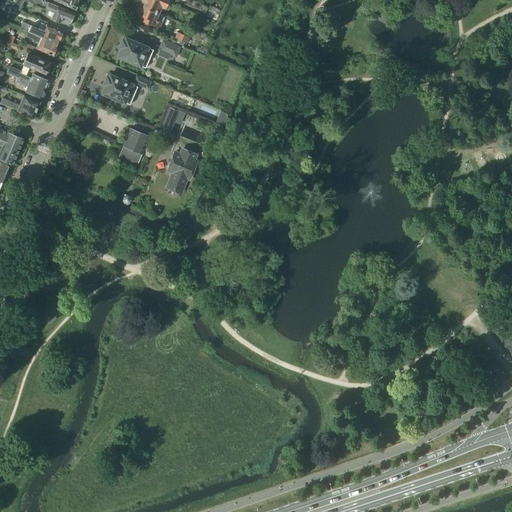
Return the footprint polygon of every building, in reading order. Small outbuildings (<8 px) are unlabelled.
[(0,0),(0,2),(19,10),(23,0),(24,0),(52,12),(51,19),(59,22),(60,20),(69,23),(73,13),(49,3),(49,2),(46,0),(44,0),(0,0)] [(54,0),(64,4),(75,9),(78,3),(77,2),(77,0),(54,0)] [(170,4),(159,0),(142,0),(141,5),(159,13),(162,7),(168,10),(170,4)] [(138,13),(139,13),(137,18),(161,28),(163,22),(157,19),(159,13),(141,5),(138,13)] [(22,23),(20,28),(28,31),(58,44),(60,40),(62,39),(64,36),(63,33),(46,26),(44,31),(38,28),(37,29),(22,23)] [(28,31),(26,36),(33,40),(33,41),(39,43),(36,48),(53,55),(56,54),(57,51),(56,49),(58,44),(28,31)] [(174,38),(176,39),(175,42),(183,45),(184,42),(187,43),(189,37),(177,32),(174,38)] [(15,37),(10,35),(7,41),(13,43),(15,37)] [(126,38),(125,41),(123,40),(119,47),(122,48),(118,57),(146,68),(153,50),(126,38)] [(163,40),(160,47),(159,46),(157,50),(159,51),(157,55),(168,60),(170,54),(176,57),(180,47),(163,40)] [(13,43),(7,41),(5,45),(19,52),(21,47),(13,43)] [(27,53),(22,64),(45,74),(46,73),(48,72),(49,69),(48,68),(49,66),(48,66),(49,62),(27,53)] [(10,67),(7,74),(17,78),(19,73),(20,71),(10,67)] [(30,78),(19,73),(17,78),(44,90),(48,81),(32,74),(30,78)] [(134,85),(110,75),(109,78),(107,77),(104,84),(106,85),(102,94),(130,105),(138,87),(137,87),(138,85),(148,89),(151,82),(136,76),(133,83),(134,83),(134,85)] [(15,82),(26,87),(25,91),(41,98),(44,90),(17,78),(15,82)] [(39,102),(23,96),(20,103),(36,110),(39,102)] [(19,106),(2,98),(0,102),(0,103),(33,117),(36,110),(20,103),(19,106)] [(160,126),(171,130),(174,122),(180,124),(184,113),(168,107),(160,126)] [(1,142),(3,144),(1,149),(16,156),(23,139),(4,130),(3,130),(0,137),(0,140),(2,141),(1,142)] [(120,157),(137,164),(149,137),(131,130),(120,157)] [(0,159),(12,165),(16,156),(1,149),(0,148),(0,159)] [(167,171),(173,173),(166,188),(179,194),(186,178),(189,180),(197,162),(194,160),(196,155),(183,149),(180,155),(174,153),(167,171)] [(0,171),(5,174),(9,165),(0,161),(0,171)] [(121,201),(129,204),(132,197),(125,194),(121,201)]
